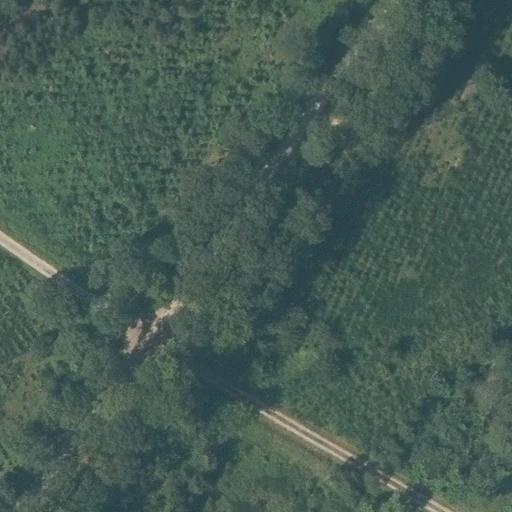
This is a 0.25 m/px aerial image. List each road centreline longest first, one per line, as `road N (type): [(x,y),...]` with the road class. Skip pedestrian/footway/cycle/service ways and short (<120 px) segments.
road 1 (track): [(17,511),(393,0)]
road 2 (track): [(0,238),(145,339),(442,511)]
